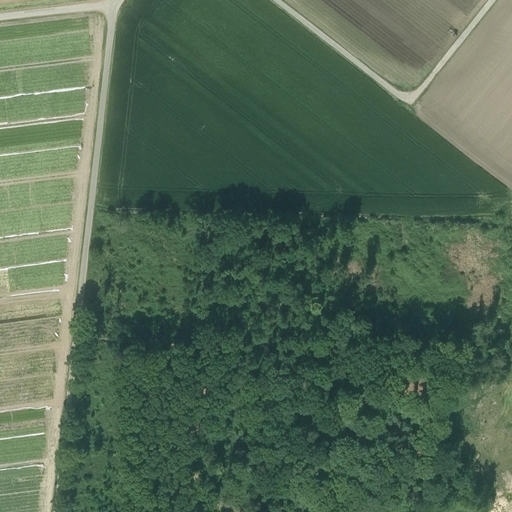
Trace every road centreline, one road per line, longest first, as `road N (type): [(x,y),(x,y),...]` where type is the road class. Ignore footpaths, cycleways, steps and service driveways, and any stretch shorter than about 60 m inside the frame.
road 1 (track): [(112,3),(56,511)]
road 2 (track): [(492,0),(416,95),(401,97),(274,0)]
road 3 (track): [(401,97),(511,182)]
